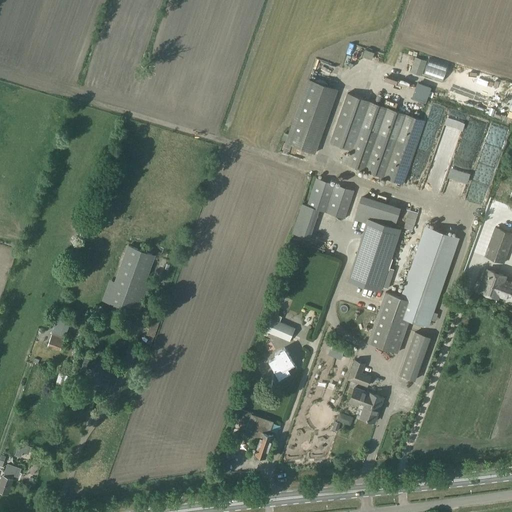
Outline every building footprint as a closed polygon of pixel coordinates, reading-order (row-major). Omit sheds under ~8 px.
[(338,89),(309,79),(287,142),(316,152),(338,89)] [(425,121),(347,93),(330,142),(352,150),(350,156),(345,154),(342,161),(403,183),(425,121)] [(318,209),(345,218),(354,190),(316,178),(307,205),(303,204),(293,233),(308,238),(318,209)] [(511,187),(500,183),(493,201),(490,211),(496,213),(499,205),(498,205),(499,200),(500,200),(501,197),(502,197),(503,192),(510,194),(511,189),(511,187)] [(381,291),(383,287),(389,289),(394,274),(387,272),(402,228),(395,226),(401,207),(362,195),(356,213),(354,219),(366,223),(348,280),(381,291)] [(485,256),(504,263),(511,242),(511,232),(495,226),(485,256)] [(402,297),(386,292),(368,342),(398,352),(410,319),(428,325),(458,237),(427,227),(402,297)] [(139,298),(155,255),(128,245),(111,292),(106,290),(102,300),(140,313),(144,300),(139,298)] [(508,275),(487,267),(478,291),(500,299),(501,297),(501,298),(507,280),(508,275)] [(511,301),(511,282),(507,280),(501,298),(511,301)] [(264,334),(268,336),(269,332),(290,341),(296,327),(280,321),(282,316),(278,314),(280,309),(275,307),(271,317),(265,330),(264,334)] [(53,330),(52,333),(48,345),(61,350),(65,337),(69,327),(72,320),(59,315),(59,313),(53,311),(50,320),(55,322),(53,330)] [(88,324),(79,320),(75,331),(85,334),(88,324)] [(415,383),(431,337),(415,332),(400,377),(415,383)] [(269,360),(279,377),(279,378),(282,377),(286,374),(291,371),(290,371),(297,367),(295,364),(295,363),(295,362),(294,363),(285,347),(275,353),(277,356),(269,360)] [(78,370),(86,372),(92,353),(83,350),(78,370)] [(94,372),(96,373),(91,387),(100,390),(108,367),(109,367),(111,360),(109,359),(107,367),(96,363),(94,372)] [(366,363),(355,359),(348,379),(367,387),(372,375),(363,372),(366,363)] [(73,376),(77,365),(65,360),(63,367),(60,366),(58,371),(73,376)] [(100,390),(106,392),(106,391),(113,394),(120,371),(109,367),(108,367),(100,390)] [(74,377),(60,372),(56,382),(71,386),(74,377)] [(72,383),(66,402),(76,406),(83,387),(72,383)] [(365,403),(364,406),(361,416),(375,422),(384,396),(369,391),(355,386),(350,402),(359,405),(360,402),(365,403)] [(244,434),(259,439),(255,454),(266,457),(274,435),(270,433),(274,421),(252,413),(241,409),(236,422),(241,424),(243,418),(249,420),(244,434)] [(354,417),(340,412),(337,421),(351,426),(354,417)] [(19,443),(15,456),(21,458),(25,445),(19,443)] [(4,475),(0,485),(0,490),(8,493),(13,478),(17,466),(8,463),(4,475)]
